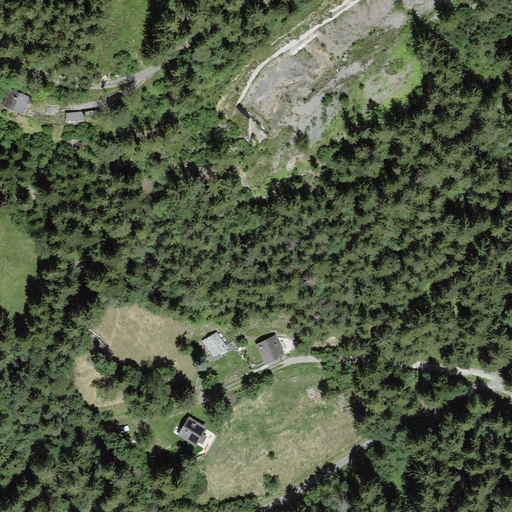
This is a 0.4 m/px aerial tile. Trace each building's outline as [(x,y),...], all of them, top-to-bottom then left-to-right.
[(27,113),(34,96),(13,88),(6,105),(27,113)] [(89,109),(68,111),(69,121),(90,119),(89,109)] [(218,355),(228,346),(215,332),(205,341),(218,355)] [(268,365),(289,355),(278,334),(258,344),(268,365)] [(193,417),(182,435),(202,447),(213,429),(193,417)]
